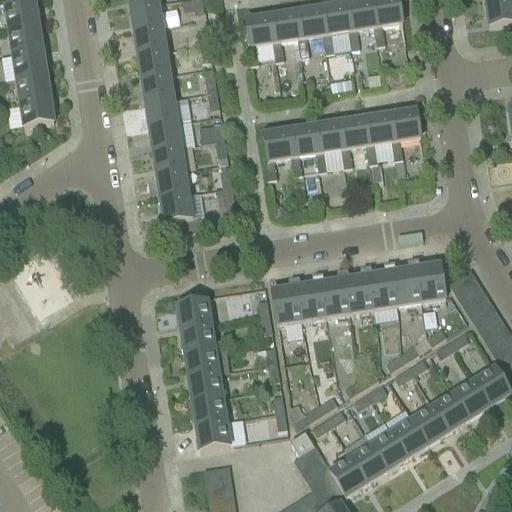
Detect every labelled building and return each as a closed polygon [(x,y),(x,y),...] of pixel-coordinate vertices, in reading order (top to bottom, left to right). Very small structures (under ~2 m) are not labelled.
[(128,15),(157,11),(155,0),(127,0),(130,14),(128,15)] [(483,0),(485,9),(511,4),(511,2),(511,0),(483,0)] [(192,6),(182,7),(184,19),(194,17),(194,22),(203,20),(203,17),(201,4),(192,6)] [(397,4),(372,8),(376,35),(372,35),(374,51),(375,54),(384,53),(381,34),(402,31),(397,4)] [(511,4),(485,9),(489,33),(511,29),(511,4)] [(372,8),(346,12),(351,39),(347,39),(350,58),(358,56),(358,54),(356,38),(372,35),(376,35),(372,8)] [(5,15),(8,39),(38,35),(34,10),(5,15)] [(132,38),(132,39),(161,35),(157,11),(128,15),(128,16),(130,15),(133,38),(132,38)] [(346,12),(321,16),(325,43),(322,43),(325,62),(333,60),(330,42),(347,39),(351,39),(346,12)] [(321,16),(296,20),(300,47),(296,47),(299,66),(308,64),(305,46),(322,43),(325,43),(321,16)] [(296,20),(271,24),(275,51),(271,51),(273,65),(274,69),(283,68),(280,50),(296,47),(300,47),(296,20)] [(275,51),(271,24),(245,28),(249,54),(246,55),(249,73),(258,72),(257,68),(255,54),(271,51),(275,51)] [(8,39),(12,63),(42,59),(38,35),(8,39)] [(136,62),(136,63),(165,58),(161,35),(132,39),(132,40),(134,40),(137,62),(136,62)] [(206,35),(196,36),(199,53),(208,51),(206,35)] [(356,38),(358,54),(374,51),(372,35),(356,38)] [(330,42),(333,60),(350,58),(347,39),(330,42)] [(208,51),(199,53),(201,69),(201,70),(211,68),(208,51)] [(255,54),(257,68),(273,65),(271,51),(255,54)] [(140,86),(140,87),(169,82),(165,58),(136,63),(136,64),(137,63),(141,86),(140,86)] [(359,58),(351,59),(353,70),(361,69),(359,58)] [(12,63),(16,87),(45,82),(42,59),(12,63)] [(16,87),(19,111),(49,106),(45,82),(16,87)] [(143,110),(143,111),(172,106),(169,82),(140,87),(141,87),(145,110),(143,110)] [(213,82),(204,84),(206,101),(216,99),(213,82)] [(338,84),(328,86),(330,99),(340,97),(351,95),(348,83),(338,84)] [(216,99),(206,101),(209,117),(209,118),(218,116),(218,115),(216,99)] [(172,106),(143,111),(144,111),(145,111),(148,134),(147,134),(147,135),(176,130),(190,128),(186,104),(172,106)] [(49,106),(19,111),(23,135),(53,131),(49,106)] [(415,118),(389,122),(393,148),(390,149),(392,166),(393,167),(396,190),(405,188),(401,166),(399,147),(419,144),(415,118)] [(389,122),(364,126),(368,152),(365,153),(367,171),(376,170),(376,168),(373,151),(390,149),(393,148),(389,122)] [(364,126),(339,130),(343,156),(339,157),(342,175),(351,174),(348,155),(365,153),(368,152),(364,126)] [(176,130),(147,135),(149,135),(152,158),(151,158),(151,159),(180,154),(193,152),(190,128),(176,130)] [(211,133),(198,135),(200,151),(213,149),(223,148),(221,131),(221,130),(211,132),(211,133)] [(339,130),(314,134),(318,160),(314,160),(317,179),(326,178),(323,159),(339,157),(343,156),(339,130)] [(314,134),(288,138),(293,164),(289,164),(292,183),(300,182),(297,163),(314,160),(318,160),(314,134)] [(293,164),(288,138),(263,142),(267,168),(263,168),(266,187),(275,185),(272,167),(289,164),(293,164)] [(223,148),(213,149),(216,165),(226,163),(223,148)] [(373,151),(376,168),(392,166),(390,149),(373,151)] [(154,182),(155,183),(184,178),(180,154),(151,159),(152,159),(156,182),(154,182)] [(323,159),(326,178),(342,175),(339,157),(323,159)] [(379,172),(370,173),(371,188),(381,187),(379,172)] [(158,206),(158,207),(187,202),(184,178),(155,183),(156,183),(160,206),(158,206)] [(218,179),(221,197),(231,195),(228,178),(218,179)] [(300,182),(292,183),(292,184),(293,193),(304,192),(302,183),(302,181),(300,182)] [(223,212),(217,213),(219,226),(235,224),(233,212),(231,195),(221,197),(223,212)] [(187,202),(158,207),(160,207),(163,229),(162,230),(162,231),(174,229),(176,243),(202,238),(200,224),(191,225),(187,202)] [(440,272),(416,276),(422,312),(446,309),(440,272)] [(416,276),(391,280),(397,316),(422,312),(416,276)] [(391,280),(367,283),(373,320),(397,316),(391,280)] [(450,294),(456,305),(479,291),(472,280),(450,294)] [(367,283),(343,287),(349,324),(373,320),(367,283)] [(343,287),(320,291),(326,327),(349,324),(343,287)] [(320,291),(295,295),(301,331),(326,327),(320,291)] [(456,305),(463,315),(485,301),(479,291),(456,305)] [(301,331),(295,295),(271,299),(277,335),(301,331)] [(463,315),(469,325),(492,311),(485,301),(463,315)] [(257,309),(259,326),(269,324),(266,307),(257,309)] [(177,314),(181,338),(210,333),(206,309),(177,314)] [(469,325),(476,335),(498,321),(492,311),(469,325)] [(397,316),(373,320),(374,330),(399,326),(397,316)] [(476,335),(482,346),(504,331),(498,321),(476,335)] [(269,324),(259,326),(262,342),(272,341),(269,324)] [(482,346),(489,356),(511,342),(504,331),(482,346)] [(181,338),(184,363),(214,358),(210,333),(181,338)] [(439,336),(426,344),(432,352),(445,344),(439,336)] [(462,340),(447,349),(453,357),(467,348),(462,340)] [(489,356),(495,366),(511,355),(511,343),(511,342),(489,356)] [(417,361),(432,352),(426,344),(412,353),(417,361)] [(453,357),(447,349),(433,358),(439,366),(453,357)] [(417,361),(412,353),(397,362),(403,371),(417,361)] [(264,357),(267,374),(277,372),(274,355),(264,357)] [(511,355),(495,366),(502,376),(511,369),(511,355)] [(184,363),(188,387),(217,382),(214,358),(184,363)] [(403,371),(397,362),(383,371),(389,380),(403,371)] [(421,366),(407,375),(412,383),(427,374),(421,366)] [(511,369),(502,376),(508,386),(511,383),(511,369)] [(277,372),(267,374),(270,390),(280,388),(277,372)] [(472,387),(490,416),(511,403),(493,374),(472,387)] [(412,383),(407,375),(393,384),(398,392),(412,383)] [(378,386),(373,377),(358,387),(364,395),(378,386)] [(188,387),(192,411),(221,406),(217,382),(188,387)] [(364,395),(358,387),(344,396),(350,404),(364,395)] [(452,400),(470,429),(490,416),(472,387),(452,400)] [(380,391),(366,401),(371,409),(386,400),(380,391)] [(431,413),(449,442),(470,429),(452,400),(431,413)] [(371,409),(366,401),(352,410),(357,418),(371,409)] [(272,405),(275,422),(285,420),(282,403),(272,405)] [(330,404),(316,413),(321,422),(336,413),(330,404)] [(192,411),(196,436),(225,431),(221,406),(192,411)] [(297,412),(290,415),(292,429),(295,439),(307,431),(321,422),(316,413),(302,422),(297,412)] [(410,427),(428,455),(449,442),(431,413),(410,427)] [(339,418),(325,426),(330,435),(344,426),(339,418)] [(285,420),(275,422),(278,438),(288,436),(285,420)] [(330,435),(325,426),(310,436),(316,444),(330,435)] [(390,439),(408,468),(428,455),(410,427),(390,439)] [(225,431),(196,436),(199,459),(229,454),(225,431)] [(369,452),(388,481),(408,468),(390,439),(369,452)] [(289,449),(298,464),(313,454),(304,440),(289,449)] [(349,465),(367,494),(388,481),(369,452),(349,465)] [(292,468),(299,478),(321,464),(314,454),(313,454),(298,464),(292,468)] [(299,478),(305,489),(328,474),(321,464),(299,478)] [(333,486),(342,500),(347,507),(367,494),(349,465),(330,477),(333,481),(331,482),(333,486)] [(203,478),(205,490),(230,486),(228,474),(203,478)] [(305,489),(312,499),(333,486),(331,482),(333,481),(330,477),(329,477),(328,474),(305,489)] [(205,490),(206,502),(232,498),(230,486),(205,490)] [(320,511),(335,511),(332,506),(342,500),(333,486),(312,499),(320,511)] [(206,502),(207,511),(223,511),(234,510),(232,498),(206,502)] [(302,505),(305,511),(320,511),(312,499),(302,505)]
